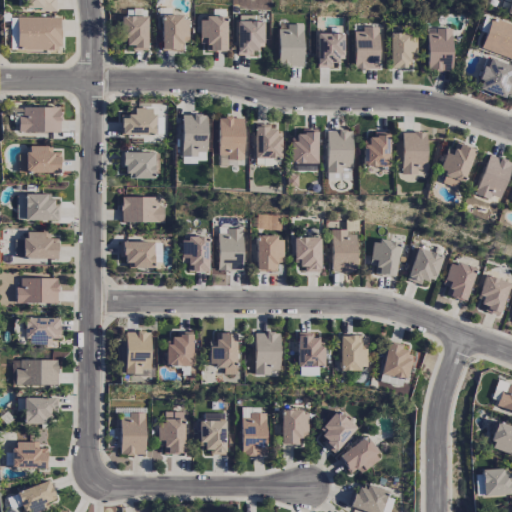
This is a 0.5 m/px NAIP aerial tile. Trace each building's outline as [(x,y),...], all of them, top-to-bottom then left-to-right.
[(54,0),(23,0),(24,10),(55,9),(54,0)] [(187,41),(187,16),(161,15),(160,50),(181,51),(181,41),(187,41)] [(146,16),(120,16),(119,41),(128,42),(128,50),(146,50),(146,16)] [(511,24),(491,16),(479,47),(511,60),(511,24)] [(59,17),(16,17),(16,50),(59,50),(59,17)] [(200,17),(201,52),(226,51),(225,17),(200,17)] [(262,48),(262,21),(236,22),(236,56),(251,56),(251,49),(262,48)] [(302,24),(285,24),(285,29),(277,29),(276,67),(301,67),(302,24)] [(352,69),(377,69),(378,27),(361,27),(361,31),(353,31),(352,69)] [(452,71),(451,28),(425,28),(426,71),(452,71)] [(317,67),(334,67),(334,59),(343,59),(342,32),(316,33),(317,67)] [(415,54),(415,33),(389,33),(388,68),(409,68),(409,53),(415,54)] [(511,84),(511,66),(484,57),(474,87),(507,99),(511,84)] [(59,107),(21,107),(22,116),(17,116),(17,133),(59,132),(59,107)] [(153,107),(128,108),(128,114),(120,114),(120,135),(154,134),(153,107)] [(206,114),(180,114),(180,156),(195,156),(195,151),(205,151),(206,114)] [(242,118),(217,117),(217,155),(225,155),(225,160),(242,160),(242,118)] [(280,158),(280,131),(269,131),(269,125),(253,125),(253,157),(280,158)] [(316,129),(302,129),(302,136),(289,136),(290,163),(316,162),(316,129)] [(362,139),(361,166),(387,167),(388,132),(372,132),(372,139),(362,139)] [(425,132),(399,132),(400,175),(416,174),(416,170),(425,169),(425,132)] [(474,149),(454,142),(452,149),(446,147),(438,168),(444,171),(440,182),(459,190),(474,149)] [(58,173),(59,152),(50,152),(51,146),(28,146),(28,154),(17,153),(16,172),(58,173)] [(126,179),(153,178),(153,152),(119,152),(119,168),(126,168),(126,179)] [(511,162),(486,154),(473,195),(487,200),(489,195),(499,198),(511,162)] [(23,220),(57,221),(57,205),(50,205),(50,194),(23,194),(23,220)] [(158,197),(120,197),(120,222),(162,222),(162,206),(157,206),(158,197)] [(241,228),(217,228),(216,270),(240,270),(241,228)] [(354,234),(346,234),(346,229),(330,230),(330,272),(355,272),(354,234)] [(57,238),(49,238),(49,232),(23,232),(22,258),(56,259),(57,238)] [(255,237),(256,271),(276,271),(276,263),(282,262),(282,236),(255,237)] [(320,238),(293,237),(292,264),(298,264),(297,272),(319,272),(320,238)] [(207,238),(181,238),(181,263),(186,263),(186,272),(207,272),(207,238)] [(393,277),(398,243),(372,239),(368,265),(374,266),(372,274),(393,277)] [(152,241),(118,242),(119,258),(125,258),(125,268),(152,268),(152,241)] [(407,281),(418,283),(420,279),(434,282),(440,254),(414,248),(407,281)] [(474,268),(448,261),(442,286),(446,287),(444,295),(465,301),(474,268)] [(497,316),(510,284),(484,274),(475,300),(482,302),(479,309),(497,316)] [(56,303),(57,278),(19,278),(19,287),(14,287),(14,303),(56,303)] [(24,345),(50,345),(50,339),(58,338),(58,317),(23,318),(24,345)] [(149,332),(124,332),(124,373),(148,373),(149,332)] [(164,366),(190,366),(191,333),(175,332),(175,339),(165,339),(164,366)] [(296,366),(323,366),(322,339),(311,339),(311,332),(296,333),(296,366)] [(234,374),(235,333),(214,333),(214,341),(208,341),(207,366),(222,366),(222,374),(234,374)] [(253,375),(269,375),(269,370),(278,370),(278,333),(253,333),(253,375)] [(366,369),(365,343),(360,343),(359,335),(338,336),(339,370),(366,369)] [(379,374),(405,379),(411,350),(385,345),(379,374)] [(56,385),(56,360),(13,359),(13,385),(56,385)] [(316,375),(316,367),(298,367),(298,376),(316,375)] [(379,381),(401,386),(402,379),(380,375),(379,381)] [(511,412),(511,385),(507,384),(504,391),(500,390),(494,406),(511,412)] [(22,424),(54,424),(55,398),(22,397),(22,424)] [(264,455),(265,409),(240,409),(239,455),(264,455)] [(321,444),(332,453),(355,428),(335,410),(317,430),(326,438),(321,444)] [(280,445),(300,445),(301,437),(307,437),(307,411),(280,411),(280,445)] [(159,454),(183,453),(182,412),(163,412),(163,422),(158,422),(159,454)] [(144,413),(127,413),(127,417),(119,417),(118,454),(143,455),(144,413)] [(224,454),(224,419),(198,420),(198,446),(206,446),(207,455),(224,454)] [(511,427),(495,422),(487,447),(511,456),(511,454),(511,427)] [(349,474),(355,469),(359,473),(380,458),(363,436),(336,457),(349,474)] [(45,468),(45,448),(37,448),(37,442),(11,442),(11,468),(45,468)] [(481,469),(481,496),(511,495),(511,479),(507,479),(507,468),(481,469)] [(21,511),(31,511),(49,507),(47,501),(54,500),(49,481),(16,490),(21,511)] [(379,511),(387,491),(361,482),(357,494),(350,492),(346,505),(365,511),(379,511)]
